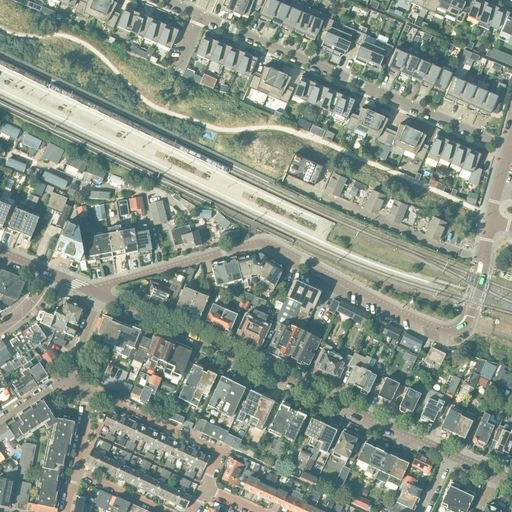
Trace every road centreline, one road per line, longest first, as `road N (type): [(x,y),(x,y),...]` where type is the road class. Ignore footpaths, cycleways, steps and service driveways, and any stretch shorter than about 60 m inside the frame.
road 1 (residential): [(99,300),(105,287),(257,245),(408,321),(459,333),(486,259)]
road 2 (residential): [(511,146),(157,0)]
road 3 (residential): [(449,454),(99,300)]
road 4 (residential): [(206,489),(222,453),(89,393)]
road 5 (residential): [(486,259),(457,254),(322,194)]
